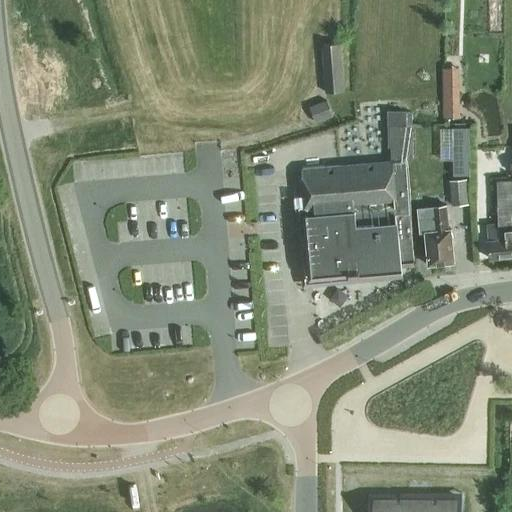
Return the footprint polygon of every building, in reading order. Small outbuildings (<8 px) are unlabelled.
[(321,45),(325,94),(344,92),(340,44),(321,45)] [(464,65),(446,65),(447,115),(465,115),(464,65)] [(326,103),(310,108),(315,123),(331,118),(326,103)] [(387,111),(387,126),(388,148),(399,147),(400,161),(302,170),(305,207),(311,278),(402,268),(401,263),(414,262),(411,234),(409,189),(407,160),(412,160),(411,127),(406,126),(407,112),(387,111)] [(468,206),(466,180),(449,181),(451,207),(468,206)] [(511,180),(497,181),(498,224),(487,225),(490,260),(511,257),(511,180)] [(454,263),(450,230),(448,231),(446,206),(432,207),(434,232),(425,233),(428,266),(454,263)] [(374,499),(373,511),(458,511),(459,500),(374,499)]
